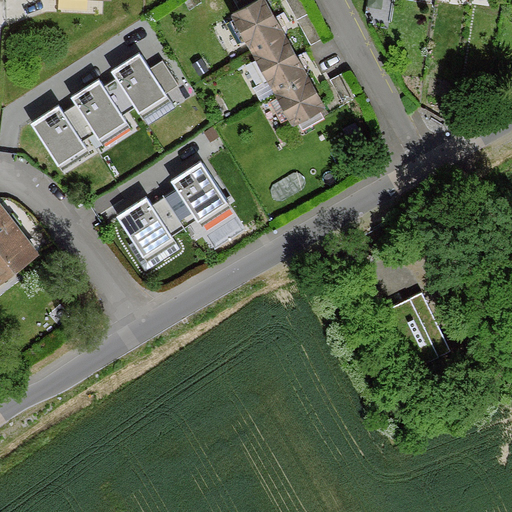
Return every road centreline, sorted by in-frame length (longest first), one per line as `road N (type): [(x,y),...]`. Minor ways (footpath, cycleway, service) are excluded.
road 1 (residential): [(511,119),(145,329)]
road 2 (residential): [(145,329),(70,225),(37,190),(0,171)]
road 3 (residential): [(145,329),(0,414)]
